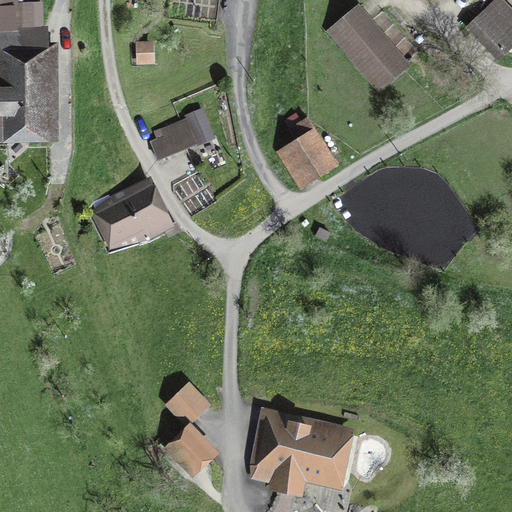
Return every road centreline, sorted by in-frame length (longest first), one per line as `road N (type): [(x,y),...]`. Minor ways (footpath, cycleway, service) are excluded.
road 1 (unclassified): [(236,511),(229,379),(235,288),(246,255),(363,163),(511,83)]
road 2 (track): [(0,216),(18,226),(45,213),(66,147)]
